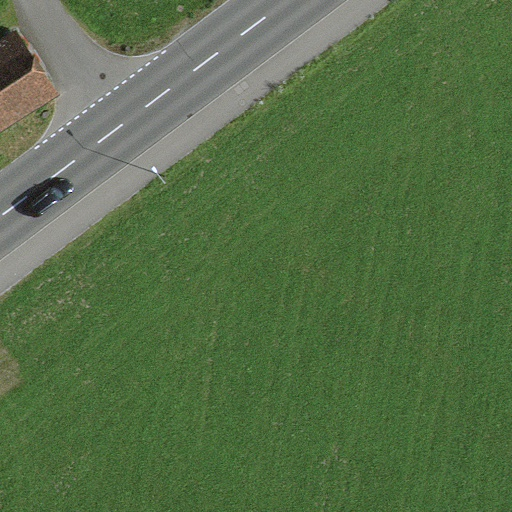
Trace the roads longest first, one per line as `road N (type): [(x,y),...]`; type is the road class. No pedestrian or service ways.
road 1 (secondary): [(0,216),(289,0)]
road 2 (track): [(114,131),(40,0)]
